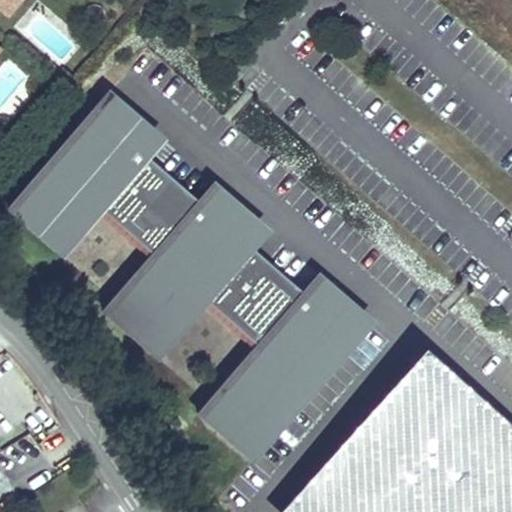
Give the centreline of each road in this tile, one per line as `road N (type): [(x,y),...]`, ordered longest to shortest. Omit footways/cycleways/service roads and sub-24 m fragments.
road 1 (tertiary): [(146,511),(47,362),(0,316)]
road 2 (unknown): [(284,470),(407,323)]
